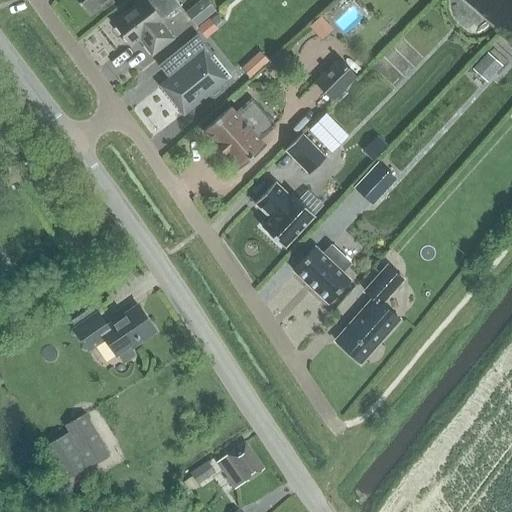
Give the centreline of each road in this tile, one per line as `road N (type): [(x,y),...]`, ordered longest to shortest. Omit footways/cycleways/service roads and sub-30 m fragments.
road 1 (tertiary): [(318,511),(74,146)]
road 2 (residential): [(115,110),(346,442)]
road 3 (residential): [(115,110),(34,0)]
